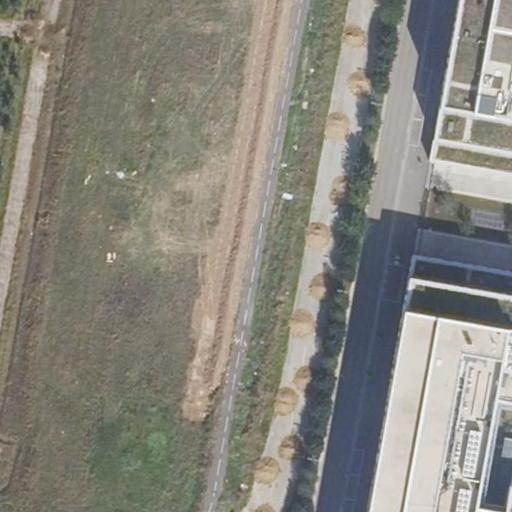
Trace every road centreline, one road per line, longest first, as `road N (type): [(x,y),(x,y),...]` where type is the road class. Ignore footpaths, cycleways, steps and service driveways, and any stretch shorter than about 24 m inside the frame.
road 1 (tertiary): [(325,511),(414,0)]
road 2 (track): [(50,0),(0,277)]
